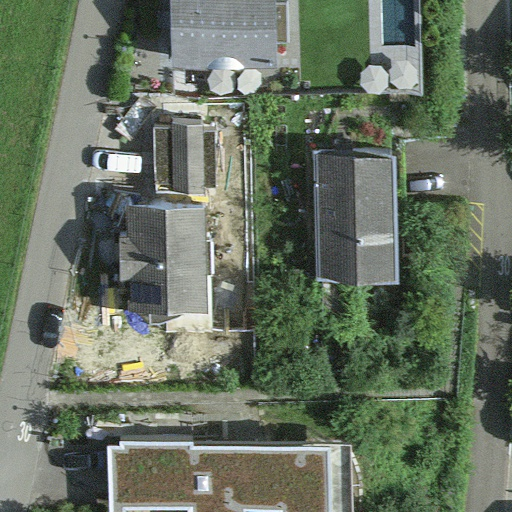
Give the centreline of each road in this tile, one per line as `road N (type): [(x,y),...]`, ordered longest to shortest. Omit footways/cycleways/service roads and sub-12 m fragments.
road 1 (residential): [(99,0),(0,505)]
road 2 (residential): [(488,0),(502,263),(485,511)]
